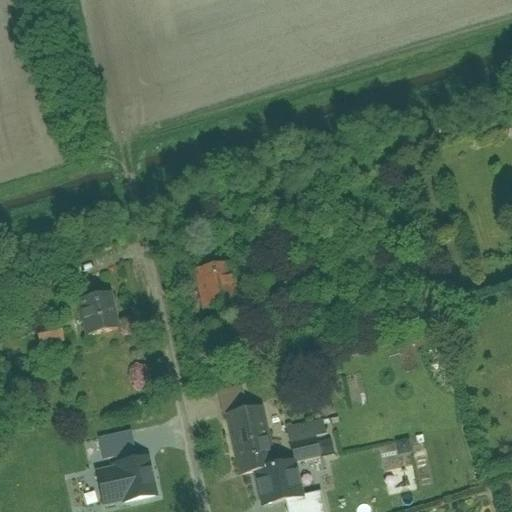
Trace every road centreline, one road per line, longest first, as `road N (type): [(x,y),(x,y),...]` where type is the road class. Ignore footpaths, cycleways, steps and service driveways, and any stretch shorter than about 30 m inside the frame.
road 1 (residential): [(90,156),(124,174),(201,511)]
road 2 (unknown): [(35,0),(59,115),(90,156)]
